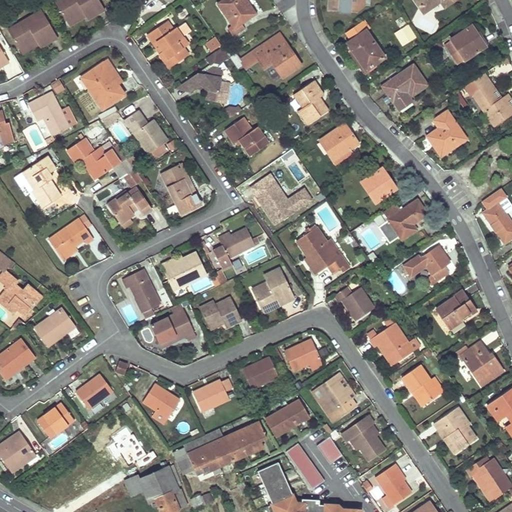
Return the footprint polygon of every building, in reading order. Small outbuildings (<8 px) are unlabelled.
[(87,20),(95,15),(103,11),(97,0),(59,0),(56,2),(66,20),(82,11),(85,16),(87,20)] [(234,27),(232,29),(230,30),(233,36),(244,28),(240,23),(255,13),(246,0),(222,0),(218,3),(234,27)] [(349,0),(329,0),(329,8),(350,9),(349,0)] [(438,2),(437,1),(437,0),(436,0),(440,0),(444,5),(451,0),(416,0),(424,11),(438,2)] [(39,48),(48,43),(56,38),(41,11),(7,31),(17,49),(34,39),(37,44),(39,48)] [(69,26),(85,16),(82,11),(66,20),(69,26)] [(168,69),(178,62),(190,55),(185,47),(189,44),(184,36),(191,32),(185,23),(175,29),(169,21),(148,35),(154,45),(157,43),(163,52),(160,54),(159,55),(168,69)] [(416,36),(408,23),(395,32),(403,45),(416,36)] [(450,40),(454,45),(457,50),(451,53),(457,62),(463,58),(464,59),(482,47),(474,35),(476,33),(471,25),(450,40)] [(348,42),(354,52),(361,62),(363,61),(367,68),(384,57),(366,30),(348,42)] [(474,35),(482,47),(486,44),(477,32),(476,33),(474,35)] [(211,51),(221,44),(215,37),(205,44),(211,51)] [(19,53),(37,44),(34,39),(17,49),(19,53)] [(454,45),(450,40),(445,44),(451,53),(457,50),(454,45)] [(154,45),(160,54),(163,52),(157,43),(154,45)] [(267,43),(260,47),(254,51),(265,67),(273,62),(282,76),(299,66),(286,45),(273,53),(267,43)] [(219,64),(229,57),(229,56),(222,46),(206,58),(211,65),(213,63),(219,64)] [(0,68),(1,68),(8,64),(0,48),(0,68)] [(121,81),(108,60),(103,63),(117,84),(121,81)] [(103,110),(125,95),(117,84),(103,63),(82,78),(103,110)] [(399,110),(405,105),(411,101),(408,97),(426,84),(413,65),(383,86),(399,110)] [(221,100),(223,99),(226,97),(229,83),(220,82),(221,77),(219,75),(221,73),(218,67),(213,67),(202,74),(198,73),(185,83),(190,91),(196,86),(200,83),(207,84),(206,89),(208,89),(208,94),(211,99),(221,100)] [(484,74),(466,86),(484,111),(487,109),(496,122),(510,112),(509,111),(502,100),(501,99),(498,101),(487,84),(489,82),(484,74)] [(60,80),(52,84),(58,94),(65,89),(60,80)] [(323,94),(319,87),(314,81),(294,94),(303,108),(299,110),(307,123),(328,110),(319,97),(323,94)] [(501,99),(489,82),(487,84),(498,101),(501,99)] [(43,117),(48,126),(52,135),(68,127),(50,93),(28,104),(36,120),(43,117)] [(511,109),(511,102),(508,96),(502,100),(509,111),(511,109)] [(225,110),(230,116),(240,109),(239,107),(236,108),(231,107),(225,110)] [(121,118),(117,110),(99,119),(105,127),(121,118)] [(167,140),(160,130),(152,119),(147,123),(137,110),(124,120),(148,154),(167,140)] [(447,110),(441,115),(434,119),(439,128),(427,136),(440,155),(466,137),(447,110)] [(2,144),(14,140),(9,123),(4,124),(1,111),(0,111),(0,138),(0,140),(2,144)] [(265,144),(263,141),(261,138),(263,136),(257,127),(252,130),(243,117),(224,129),(234,143),(239,139),(249,155),(265,144)] [(358,143),(351,133),(345,123),(319,139),(332,160),(350,148),(358,143)] [(112,167),(119,163),(126,159),(117,145),(110,150),(104,154),(99,147),(93,151),(85,138),(67,150),(75,163),(83,157),(96,177),(106,171),(105,169),(111,165),(112,167)] [(335,163),(352,152),(350,148),(332,160),(335,163)] [(31,166),(22,172),(33,189),(31,190),(42,207),(51,202),(59,197),(52,185),(49,187),(45,182),(51,179),(48,174),(55,170),(46,156),(39,161),(31,166)] [(296,160),(288,164),(296,181),(304,177),(296,160)] [(185,173),(181,163),(176,165),(178,170),(180,168),(185,179),(183,180),(186,188),(190,196),(195,194),(185,173)] [(190,196),(186,188),(183,180),(185,179),(180,168),(178,170),(176,165),(161,172),(179,213),(200,204),(195,194),(190,196)] [(386,176),(383,172),(381,169),(361,181),(375,202),(392,190),(384,178),(386,176)] [(135,184),(141,180),(137,175),(134,170),(128,173),(135,184)] [(33,189),(22,172),(18,174),(29,192),(31,190),(33,189)] [(397,187),(388,175),(386,176),(384,178),(392,190),(397,187)] [(262,205),(266,211),(270,216),(290,203),(276,183),(273,184),(268,176),(251,188),(256,196),(258,195),(264,204),(262,205)] [(134,214),(133,213),(132,212),(137,208),(143,217),(152,211),(136,187),(116,201),(115,199),(107,204),(120,224),(129,218),(134,214)] [(253,199),(259,207),(262,205),(264,204),(258,195),(256,196),(253,199)] [(400,237),(401,238),(401,239),(415,229),(411,223),(414,220),(415,222),(427,213),(418,200),(399,212),(389,219),(388,219),(392,225),(388,228),(396,240),(400,237)] [(483,212),(504,242),(511,236),(511,221),(510,222),(497,202),(483,212)] [(104,206),(117,225),(120,224),(107,204),(104,206)] [(399,212),(395,205),(384,212),(389,219),(399,212)] [(79,218),(49,239),(61,256),(75,246),(84,241),(86,244),(94,238),(86,228),(91,225),(84,214),(79,218)] [(132,223),(129,218),(120,224),(123,229),(132,223)] [(326,240),(316,225),(296,239),(307,256),(313,264),(310,267),(315,274),(327,265),(332,272),(340,267),(343,272),(350,268),(341,255),(338,257),(326,240)] [(220,240),(222,246),(213,250),(222,269),(231,265),(228,258),(259,243),(257,237),(252,239),(247,227),(230,235),(220,240)] [(370,229),(362,235),(372,249),(380,243),(370,229)] [(326,240),(338,257),(341,255),(329,238),(326,240)] [(424,254),(422,255),(421,257),(433,274),(427,278),(432,284),(449,272),(444,266),(449,263),(437,245),(429,251),(427,248),(422,251),(424,254)] [(63,260),(78,249),(75,246),(61,256),(63,260)] [(352,254),(360,263),(365,259),(358,250),(352,254)] [(168,280),(172,279),(175,277),(179,286),(206,273),(196,252),(182,258),(169,265),(167,262),(161,265),(168,280)] [(2,253),(0,254),(0,269),(3,272),(5,270),(12,261),(2,253)] [(182,258),(181,256),(167,262),(169,265),(182,258)] [(310,267),(313,264),(307,256),(304,258),(310,267)] [(277,302),(276,299),(275,297),(283,293),(287,302),(295,298),(280,267),(263,275),(268,284),(253,292),(261,309),(277,302)] [(160,304),(144,269),(123,279),(127,289),(131,287),(146,319),(154,314),(152,308),(160,304)] [(22,290),(19,287),(15,284),(18,280),(5,270),(3,272),(0,276),(0,282),(7,288),(0,296),(0,304),(4,308),(7,303),(21,315),(28,306),(31,309),(38,300),(32,295),(36,291),(27,284),(22,290)] [(221,271),(215,273),(220,284),(226,281),(221,271)] [(395,271),(386,277),(396,294),(406,288),(395,271)] [(172,279),(168,280),(172,289),(179,286),(175,277),(172,279)] [(337,302),(339,301),(341,300),(355,320),(374,308),(360,287),(350,293),(345,286),(332,295),(337,302)] [(468,299),(468,300),(467,300),(460,290),(453,294),(454,296),(436,308),(449,328),(463,319),(461,317),(466,313),(468,315),(476,310),(468,299)] [(36,291),(32,295),(38,300),(42,296),(36,291)] [(209,326),(215,323),(222,319),(226,327),(241,320),(231,296),(215,304),(213,300),(200,307),(209,326)] [(175,336),(176,339),(177,341),(185,337),(188,341),(197,337),(181,306),(173,310),(175,314),(150,326),(159,344),(175,336)] [(47,345),(61,335),(75,326),(63,308),(35,327),(47,345)] [(407,342),(393,323),(390,317),(383,322),(387,327),(377,334),(373,329),(366,334),(370,339),(375,346),(377,344),(381,341),(396,362),(403,357),(410,352),(405,344),(407,342)] [(22,325),(23,324),(18,319),(9,330),(11,331),(22,325)] [(35,357),(29,347),(22,338),(0,353),(0,373),(4,379),(35,357)] [(293,370),(306,364),(319,358),(311,339),(284,350),(293,370)] [(412,339),(407,342),(405,344),(410,352),(418,347),(412,339)] [(381,341),(377,344),(392,365),(396,362),(381,341)] [(502,370),(497,362),(492,354),(490,356),(481,342),(468,350),(461,355),(464,360),(481,385),(502,370)] [(461,361),(464,360),(461,355),(468,350),(465,346),(455,352),(461,361)] [(251,388),(264,382),(278,376),(270,357),(242,369),(251,388)] [(124,375),(128,363),(119,360),(115,372),(124,375)] [(415,390),(420,397),(425,404),(440,393),(430,379),(420,364),(402,377),(412,392),(415,390)] [(344,389),(348,386),(339,372),(335,375),(344,389)] [(76,391),(82,400),(89,408),(112,391),(99,374),(76,391)] [(317,387),(333,411),(328,414),(333,421),(356,407),(350,399),(356,396),(348,386),(344,389),(335,375),(317,387)] [(433,377),(430,379),(440,393),(443,391),(433,377)] [(193,392),(197,402),(202,411),(228,399),(225,392),(221,382),(219,379),(193,392)] [(232,389),(227,379),(221,382),(225,392),(232,389)] [(167,418),(173,409),(179,400),(154,384),(142,402),(156,411),(167,418)] [(333,411),(317,387),(312,391),(328,414),(333,411)] [(497,409),(500,413),(502,417),(507,415),(511,422),(511,423),(506,427),(511,434),(511,388),(488,405),(493,412),(497,409)] [(415,390),(412,392),(422,406),(425,404),(420,397),(415,390)] [(265,418),(273,433),(275,436),(309,416),(299,399),(265,418)] [(37,420),(43,429),(50,437),(74,419),(61,402),(37,420)] [(458,450),(467,444),(476,438),(468,426),(470,425),(457,407),(433,424),(444,438),(448,435),(458,450)] [(497,409),(493,412),(498,420),(502,417),(500,413),(497,409)] [(152,416),(164,424),(167,418),(156,411),(152,416)] [(384,450),(380,443),(375,436),(374,437),(367,426),(371,424),(373,423),(368,416),(342,434),(346,440),(352,437),(362,452),(356,456),(363,465),(368,461),(384,450)] [(223,437),(233,459),(262,446),(260,439),(266,437),(258,421),(223,437)] [(374,437),(375,436),(378,434),(371,424),(367,426),(374,437)] [(116,443),(108,448),(114,458),(122,454),(128,466),(134,463),(138,470),(151,462),(157,456),(153,451),(146,455),(134,433),(131,434),(127,428),(112,436),(116,443)] [(219,430),(184,445),(185,447),(187,453),(223,437),(219,430)] [(20,431),(8,439),(0,444),(0,454),(11,471),(36,454),(20,431)] [(342,455),(329,435),(326,438),(316,445),(329,464),(340,456),(342,455)] [(448,435),(444,438),(454,453),(458,450),(448,435)] [(218,466),(233,459),(223,437),(187,453),(185,447),(173,453),(175,458),(181,474),(195,469),(198,476),(205,477),(213,474),(217,472),(221,471),(218,466)] [(323,480),(297,443),(285,451),(311,488),(314,486),(323,480)] [(511,486),(492,458),(485,463),(482,459),(466,471),(471,478),(476,475),(479,473),(496,497),(511,486)] [(358,511),(358,509),(340,508),(337,504),(318,504),(319,499),(297,498),(297,502),(295,503),(277,461),(256,470),(271,504),(274,511),(358,511)] [(170,490),(171,492),(178,489),(166,462),(159,465),(161,469),(138,479),(136,475),(123,480),(129,496),(143,491),(148,502),(155,499),(154,496),(170,490)] [(406,479),(395,464),(375,477),(388,496),(383,499),(389,507),(394,504),(411,492),(407,486),(403,481),(406,479)] [(496,497),(479,473),(476,475),(484,487),(481,489),(489,502),(496,497)] [(371,486),(368,481),(362,484),(366,489),(371,486)] [(243,482),(236,485),(239,492),(246,489),(243,482)] [(153,504),(153,505),(154,507),(158,505),(160,511),(170,511),(187,506),(180,489),(178,489),(171,492),(170,490),(154,496),(155,499),(157,502),(153,504)] [(192,505),(197,503),(202,501),(199,495),(190,499),(192,505)] [(437,511),(430,501),(412,511),(437,511)] [(511,511),(511,503),(498,511),(511,511)]
